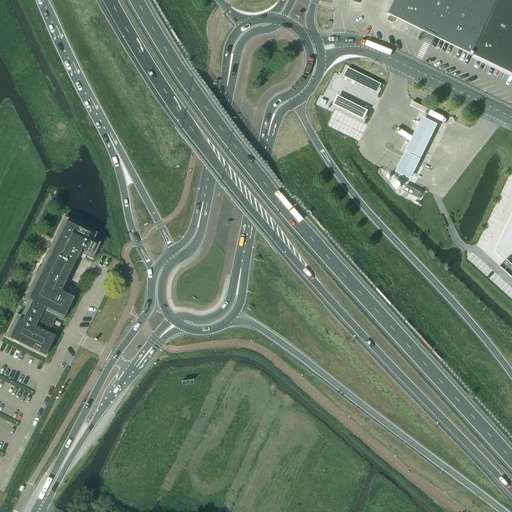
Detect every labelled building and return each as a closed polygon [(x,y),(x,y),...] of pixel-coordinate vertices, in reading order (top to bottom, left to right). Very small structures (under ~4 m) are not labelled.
[(422,31),(439,39),(472,55),(511,75),(511,0),(396,0),(389,15),(422,31)] [(437,126),(421,119),(395,174),(411,181),(437,126)] [(405,187),(402,193),(418,201),(421,195),(405,187)] [(64,217),(34,278),(22,303),(26,305),(20,316),(16,314),(5,338),(45,358),(57,334),(49,330),(51,328),(55,330),(59,324),(54,321),(55,319),(62,322),(74,298),(61,292),(80,254),(92,260),(100,244),(94,241),(97,234),(94,232),(64,217)] [(511,218),(496,252),(506,261),(500,267),(511,278),(511,218)]
